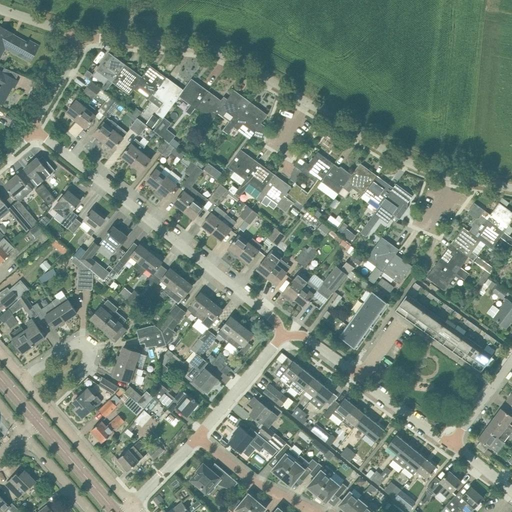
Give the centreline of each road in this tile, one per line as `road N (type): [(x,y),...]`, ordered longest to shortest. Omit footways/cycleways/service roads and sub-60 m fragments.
road 1 (residential): [(511,189),(388,155),(215,50),(78,38)]
road 2 (residential): [(281,335),(270,315),(34,130)]
road 3 (residential): [(356,382),(402,319),(492,384)]
road 4 (residential): [(132,501),(21,378)]
road 5 (residential): [(195,438),(264,491),(318,511)]
road 6 (residential): [(195,438),(281,335)]
road 7 (secondary): [(114,511),(37,419)]
